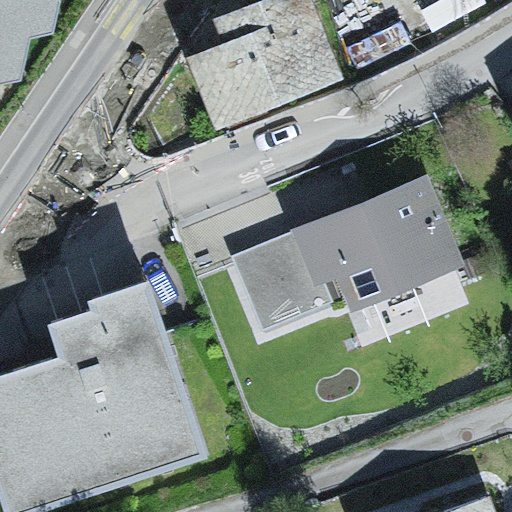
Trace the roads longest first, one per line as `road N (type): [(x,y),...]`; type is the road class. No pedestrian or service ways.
road 1 (residential): [(37,172),(85,199),(147,204),(387,113),(511,53)]
road 2 (tertiary): [(150,0),(37,172)]
